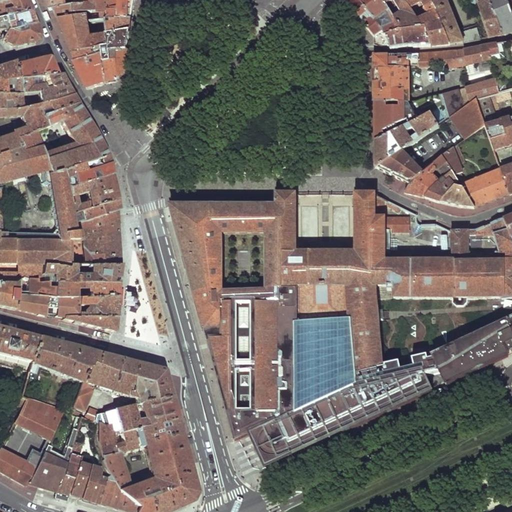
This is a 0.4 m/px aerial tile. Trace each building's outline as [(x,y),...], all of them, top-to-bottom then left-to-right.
[(0,19),(29,12),(30,11),(26,5),(23,0),(12,0),(0,3),(0,19)] [(49,10),(55,9),(72,7),(89,5),(89,0),(61,0),(46,2),(48,6),(49,10)] [(89,0),(89,5),(72,7),(73,13),(86,12),(98,12),(98,16),(87,17),(87,20),(100,20),(104,20),(130,19),(133,5),(134,0),(89,0)] [(364,27),(374,38),(374,45),(392,49),(408,47),(431,47),(421,29),(403,32),(395,19),(390,12),(382,0),(349,0),(345,3),(364,27)] [(382,0),(390,12),(398,7),(403,13),(395,19),(403,32),(421,29),(418,21),(410,9),(406,4),(403,6),(400,0),(382,0)] [(400,0),(403,6),(406,4),(410,9),(422,2),(426,9),(432,5),(430,0),(400,0)] [(430,0),(432,5),(436,12),(450,44),(463,42),(459,31),(446,0),(430,0)] [(474,0),(488,38),(502,35),(488,0),(474,0)] [(488,0),(502,35),(509,33),(511,32),(511,18),(505,0),(488,0)] [(430,15),(436,12),(432,5),(426,9),(430,15)] [(57,14),(59,19),(87,17),(86,12),(73,13),(72,7),(55,9),(57,14)] [(31,19),(29,12),(0,19),(0,34),(34,26),(31,19)] [(421,29),(431,47),(450,44),(436,12),(430,15),(418,21),(421,29)] [(66,36),(72,53),(103,46),(107,45),(106,36),(106,34),(89,35),(87,20),(87,17),(59,19),(66,36)] [(106,34),(106,36),(130,31),(130,25),(130,19),(104,20),(105,24),(106,34)] [(36,32),(34,26),(0,34),(0,39),(14,47),(36,42),(38,37),(36,32)] [(459,31),(463,42),(480,39),(476,26),(459,31)] [(107,45),(103,46),(104,55),(105,63),(112,62),(110,52),(127,50),(129,41),(130,31),(106,36),(107,45)] [(492,60),(495,79),(499,95),(511,91),(511,45),(511,42),(496,45),(480,47),(484,62),(492,60)] [(74,57),(75,61),(104,55),(103,46),(72,53),(74,57)] [(375,91),(375,103),(403,103),(409,102),(408,69),(419,67),(420,69),(430,68),(429,65),(444,64),(446,69),(484,62),(480,47),(468,50),(464,51),(408,55),(374,56),(374,80),(375,91)] [(112,62),(105,63),(106,82),(107,83),(118,82),(128,69),(128,60),(128,50),(127,50),(110,52),(112,62)] [(105,63),(104,55),(75,61),(74,63),(81,76),(87,89),(106,82),(105,63)] [(46,58),(15,66),(17,83),(55,75),(52,67),(49,60),(48,59),(47,59),(46,58)] [(0,67),(0,97),(20,97),(17,83),(15,66),(14,62),(1,67),(0,67)] [(55,75),(17,83),(20,97),(37,95),(40,105),(72,96),(66,86),(60,74),(55,75)] [(443,95),(452,118),(476,102),(490,98),(499,95),(495,79),(443,95)] [(40,105),(22,109),(9,111),(0,111),(0,155),(20,150),(17,140),(35,133),(46,129),(42,117),(77,105),(74,101),(72,96),(40,105)] [(0,111),(9,111),(22,109),(20,97),(0,97),(0,111)] [(490,98),(476,102),(485,127),(493,151),(508,146),(500,123),(497,124),(490,98)] [(452,118),(461,132),(466,140),(485,127),(476,102),(452,118)] [(404,128),(403,103),(375,103),(375,122),(375,142),(404,128)] [(42,117),(46,129),(60,124),(64,131),(66,130),(75,145),(43,155),(41,155),(47,174),(68,168),(107,156),(101,144),(95,132),(77,105),(42,117)] [(430,115),(404,128),(375,142),(375,155),(375,168),(377,169),(403,152),(439,128),(430,115)] [(511,119),(500,123),(508,146),(511,144),(511,119)] [(453,149),(466,140),(461,132),(437,150),(442,157),(453,149)] [(117,206),(116,201),(73,215),(65,187),(74,186),(70,177),(68,168),(47,174),(41,155),(43,155),(35,133),(17,140),(20,150),(0,155),(0,283),(19,284),(23,278),(27,281),(27,279),(37,280),(41,277),(43,266),(74,266),(86,265),(89,265),(93,265),(120,265),(119,249),(117,234),(117,220),(118,212),(117,206)] [(463,191),(474,209),(490,202),(509,195),(500,170),(500,169),(465,183),(460,171),(461,170),(453,149),(442,157),(451,172),(458,183),(463,191)] [(394,177),(411,185),(420,175),(403,152),(377,169),(394,177)] [(107,156),(68,168),(70,177),(109,165),(108,161),(107,156)] [(431,166),(445,177),(450,173),(451,172),(442,157),(431,166)] [(109,165),(70,177),(74,186),(110,174),(110,170),(109,165)] [(509,195),(510,196),(511,195),(511,165),(500,170),(509,195)] [(416,196),(425,198),(439,183),(440,182),(426,171),(420,175),(411,185),(405,194),(416,196)] [(432,200),(440,202),(452,189),(458,183),(451,172),(450,173),(452,177),(442,186),(439,183),(425,198),(432,200)] [(73,215),(116,201),(113,188),(110,174),(74,186),(65,187),(73,215)] [(440,202),(459,208),(474,209),(463,191),(460,193),(452,189),(440,202)] [(299,325),(327,324),(342,376),(343,379),(383,366),(375,287),(393,287),(394,299),(411,299),(410,261),(384,261),(384,232),(385,218),(385,205),(387,206),(389,202),(375,196),(375,194),(355,194),(355,252),(326,252),(296,252),(296,194),(276,194),(276,195),(276,206),(276,219),(281,219),(281,289),(278,289),(280,326),(299,328),(299,325)] [(387,206),(399,213),(401,208),(389,202),(387,206)] [(281,219),(276,219),(276,206),(223,205),(170,205),(203,330),(208,329),(280,326),(278,289),(281,289),(281,219)] [(410,218),(385,218),(384,232),(410,233),(410,218)] [(453,261),(410,261),(411,299),(457,298),(457,303),(459,306),(465,306),(468,303),(468,298),(502,298),(503,299),(511,298),(511,239),(504,219),(475,231),(452,232),(453,261)] [(41,277),(37,280),(36,282),(54,282),(117,285),(119,275),(120,265),(93,265),(93,275),(74,275),(74,266),(43,266),(41,277)] [(27,281),(27,296),(54,298),(54,282),(36,282),(37,280),(27,279),(27,281)] [(117,285),(54,282),(54,298),(72,298),(74,298),(74,290),(88,290),(88,296),(85,296),(85,298),(117,299),(117,292),(117,285)] [(0,283),(0,306),(5,307),(17,310),(17,296),(18,288),(20,288),(19,284),(0,283)] [(44,316),(44,309),(55,309),(55,316),(55,318),(72,319),(72,298),(54,298),(27,296),(17,296),(17,310),(32,314),(44,317),(44,316)] [(115,319),(116,309),(117,299),(85,298),(74,298),(72,298),(72,319),(115,319)] [(72,319),(55,318),(84,326),(114,333),(115,319),(72,319)] [(511,319),(433,357),(434,359),(428,360),(427,356),(412,360),(414,368),(401,371),(399,363),(383,366),(343,379),(367,419),(432,389),(427,377),(441,373),(446,384),(511,353),(511,319)] [(342,376),(327,324),(299,325),(299,328),(280,326),(208,329),(208,340),(207,340),(213,362),(235,443),(245,436),(263,426),(264,429),(262,431),(260,434),(259,437),(258,441),(258,444),(259,447),(260,451),(262,454),(265,456),(268,458),(271,459),(274,459),(280,459),(285,457),(289,455),(291,453),(294,451),(296,448),(297,444),(297,441),(297,437),(296,434),(294,431),(292,428),(290,427),(335,406),(346,429),(367,419),(343,379),(342,376)] [(0,365),(27,371),(37,339),(11,332),(0,329),(0,365)] [(27,371),(25,381),(27,381),(34,383),(38,369),(82,385),(99,355),(68,347),(37,339),(27,371)] [(99,355),(82,385),(95,389),(111,393),(122,360),(111,358),(108,357),(99,355)] [(122,360),(111,393),(137,401),(140,405),(171,397),(168,385),(164,371),(143,366),(122,360)] [(75,418),(80,419),(82,414),(85,415),(95,389),(82,385),(70,416),(75,418)] [(140,405),(116,412),(121,435),(140,430),(137,419),(147,417),(149,427),(177,420),(174,409),(171,397),(140,405)] [(23,486),(29,484),(47,446),(61,416),(62,413),(25,400),(21,408),(0,448),(0,472),(7,477),(23,486)] [(346,429),(335,406),(290,427),(292,428),(294,431),(296,434),(297,437),(297,441),(297,444),(296,448),(294,451),(291,453),(289,455),(285,457),(346,429)] [(94,424),(97,418),(95,418),(97,413),(90,411),(85,421),(94,424)] [(116,491),(120,495),(125,499),(130,503),(136,507),(134,511),(169,511),(174,510),(192,502),(197,493),(187,457),(177,420),(149,427),(140,430),(121,435),(116,412),(97,417),(99,426),(94,424),(93,431),(93,439),(94,446),(95,454),(98,462),(101,470),(103,474),(106,480),(111,486),(116,491)] [(43,488),(56,492),(68,455),(72,443),(80,419),(75,418),(68,438),(66,438),(59,455),(48,450),(49,447),(47,446),(29,484),(43,488)] [(68,455),(78,458),(81,446),(72,443),(68,455)] [(63,494),(70,496),(79,465),(81,459),(78,458),(68,455),(56,492),(63,494)] [(124,511),(134,511),(136,507),(130,503),(125,499),(120,495),(116,491),(111,486),(106,480),(104,482),(98,480),(100,475),(97,471),(79,465),(70,496),(80,499),(80,500),(98,505),(98,504),(102,505),(124,511)]
